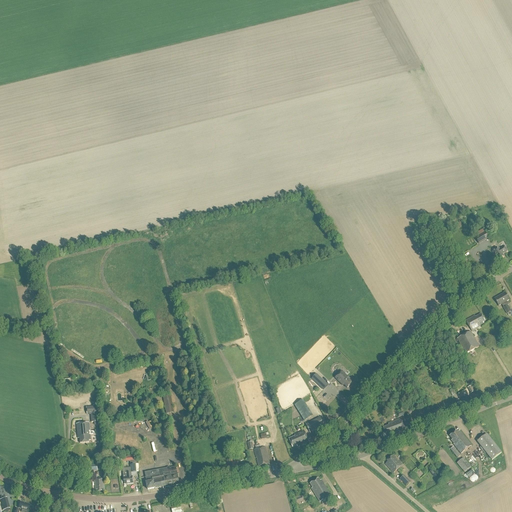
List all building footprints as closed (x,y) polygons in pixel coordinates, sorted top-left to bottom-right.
[(475,238),(479,244),(489,238),(485,232),(475,238)] [(504,257),(502,254),(507,251),(504,246),(499,249),(499,248),(492,252),(498,261),(504,257)] [(464,258),(460,260),(464,268),(469,265),(464,258)] [(505,307),(503,308),(507,314),(511,312),(507,305),(507,304),(506,302),(509,300),(505,293),(502,295),(502,296),(500,298),(499,297),(496,299),(496,300),(495,300),(498,306),(503,304),(505,307)] [(481,327),(480,326),(483,324),(482,323),(484,322),(480,315),(475,318),(474,317),(465,321),(471,332),(481,327)] [(509,332),(511,330),(511,323),(509,318),(503,321),(509,332)] [(457,340),(465,355),(479,347),(470,332),(457,340)] [(342,372),(335,379),(343,386),(344,386),(347,389),(352,383),(349,380),(350,379),(342,372)] [(328,386),(316,375),(312,379),(323,391),(328,386)] [(63,380),(64,388),(85,386),(84,377),(63,380)] [(125,398),(126,403),(133,402),(132,391),(124,392),(124,398),(125,398)] [(458,395),(464,407),(471,404),(470,402),(471,401),(466,391),(458,395)] [(171,395),(163,396),(166,414),(174,413),(171,395)] [(295,406),(304,421),(311,417),(301,402),(295,406)] [(87,415),(91,415),(92,422),(99,422),(98,407),(87,408),(87,415)] [(310,434),(324,427),(320,418),(306,425),(310,434)] [(389,436),(390,437),(405,431),(401,419),(388,424),(389,426),(383,428),(386,437),(389,436)] [(77,425),(79,438),(80,438),(81,444),(89,443),(89,440),(92,440),(90,424),(77,425)] [(267,436),(265,427),(265,426),(264,426),(257,428),(260,437),(267,436)] [(289,440),(292,448),(297,446),(298,447),(308,442),(303,431),(293,436),(294,438),(289,440)] [(454,445),(462,455),(472,447),(460,432),(458,433),(457,431),(450,437),(453,441),(451,442),(454,445)] [(487,434),(477,442),(492,461),(501,453),(487,434)] [(450,450),(457,458),(460,456),(453,447),(450,450)] [(254,451),(259,467),(269,465),(265,448),(254,451)] [(244,460),(248,459),(247,453),(239,454),(240,462),(244,461),(244,460)] [(132,465),(132,473),(136,472),(136,465),(137,464),(136,456),(121,458),(122,462),(130,461),(131,465),(132,465)] [(387,463),(385,465),(393,474),(402,466),(393,456),(386,462),(387,463)] [(471,467),(463,458),(457,464),(464,473),(471,467)] [(227,461),(229,475),(236,473),(236,471),(238,471),(237,467),(236,467),(236,465),(237,464),(236,459),(227,461)] [(146,483),(148,490),(163,487),(163,490),(166,489),(165,488),(180,485),(177,468),(168,469),(145,473),(147,483),(146,483)] [(133,477),(132,477),(131,473),(123,474),(124,478),(124,485),(133,484),(133,477)] [(406,486),(409,483),(403,477),(400,480),(406,486)] [(311,490),(320,503),(331,496),(321,481),(320,482),(319,479),(310,485),(313,489),(311,490)] [(104,491),(104,480),(95,480),(96,490),(98,490),(98,492),(104,491)] [(459,493),(461,496),(469,489),(466,487),(459,493)] [(0,499),(0,502),(2,510),(10,508),(6,498),(0,499)] [(18,509),(28,511),(30,505),(20,502),(18,509)]
